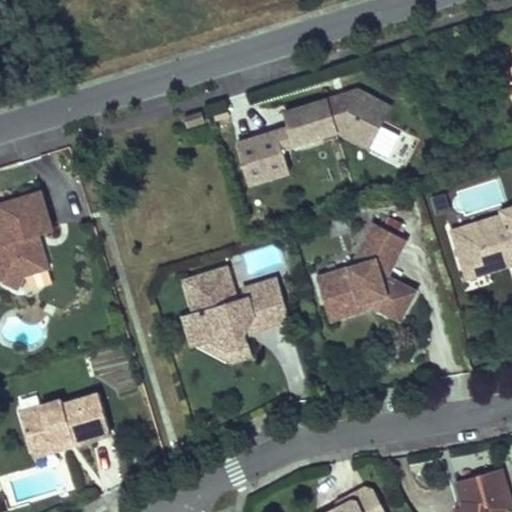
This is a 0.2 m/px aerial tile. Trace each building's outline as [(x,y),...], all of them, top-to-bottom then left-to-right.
[(359,90),(285,112),(294,145),(340,131),(359,126),(377,136),(392,109),(359,90)] [(206,120),(203,110),(186,115),(189,125),(206,120)] [(370,149),(377,136),(359,126),(340,131),(370,149)] [(40,190),(0,202),(0,277),(17,286),(25,273),(48,266),(38,233),(52,229),(40,190)] [(484,263),(488,275),(504,270),(508,263),(511,261),(511,208),(504,211),(505,215),(501,216),(452,231),(464,269),(484,263)] [(370,303),(372,310),(400,324),(416,292),(388,277),(407,242),(372,224),(350,267),(315,277),(325,309),(356,299),(358,306),(370,303)] [(484,263),(464,269),(467,281),(488,275),(484,263)] [(210,339),(228,350),(232,363),(251,357),(244,335),(244,334),(248,328),(255,325),(256,330),(287,320),(275,280),(244,289),(247,299),(237,303),(226,269),(184,282),(195,316),(184,319),(192,345),(198,343),(210,339)] [(356,299),(325,309),(329,323),(372,310),(370,303),(358,306),(356,299)] [(255,325),(248,328),(244,334),(256,330),(255,325)] [(210,339),(198,343),(232,363),(228,350),(210,339)] [(72,433),(74,440),(111,429),(98,389),(63,400),(61,395),(19,408),(31,446),(72,433)] [(74,440),(72,433),(31,446),(33,453),(74,440)] [(453,504),(452,511),(511,511),(511,504),(508,505),(496,470),(457,483),(464,500),(453,504)] [(446,488),(453,504),(464,500),(457,483),(446,488)] [(345,504),(330,511),(379,511),(368,492),(362,488),(347,497),(345,504)]
